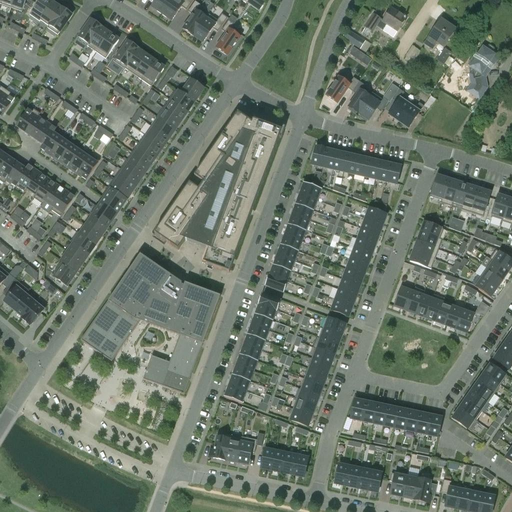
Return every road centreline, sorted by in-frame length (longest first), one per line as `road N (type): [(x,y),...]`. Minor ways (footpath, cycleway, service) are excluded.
road 1 (residential): [(353,374),(434,151)]
road 2 (residential): [(353,374),(442,393),(511,294)]
road 3 (residential): [(174,462),(240,287)]
road 4 (residential): [(240,287),(303,118)]
road 5 (residential): [(236,85),(135,228)]
road 6 (residential): [(135,228),(39,367)]
road 7 (residential): [(236,85),(105,0)]
road 8 (residential): [(314,502),(171,471)]
road 9 (residential): [(303,118),(434,151)]
road 10 (residential): [(314,502),(353,374)]
road 11 (residential): [(354,0),(303,118)]
road 12 (residential): [(135,228),(187,267),(240,287)]
